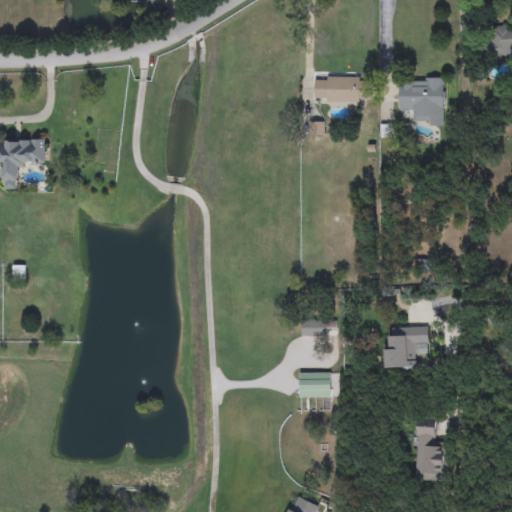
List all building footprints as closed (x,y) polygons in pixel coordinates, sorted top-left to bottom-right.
[(511,28),(511,59),(484,59),(484,28),(511,28)] [(361,103),(315,103),(315,77),(361,77),(361,103)] [(444,79),(444,117),(399,117),(399,79),(444,79)] [(0,140),(46,141),(45,165),(18,164),(18,190),(2,189),(3,165),(0,164),(0,140)] [(14,282),(14,268),(24,268),(24,282),(14,282)] [(326,320),(326,336),(302,336),(302,320),(326,320)] [(384,369),(384,338),(393,338),(393,328),(420,328),(420,369),(384,369)] [(299,398),(299,374),(331,374),(331,398),(299,398)] [(436,442),(449,442),(447,483),(415,482),(417,417),(437,418),(436,442)] [(288,511),(295,497),(321,509),(319,511),(288,511)]
